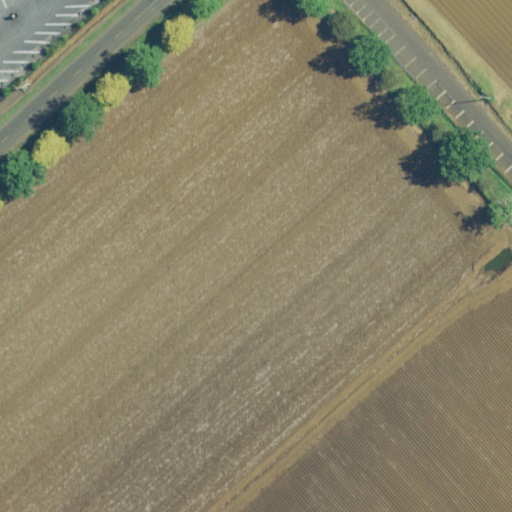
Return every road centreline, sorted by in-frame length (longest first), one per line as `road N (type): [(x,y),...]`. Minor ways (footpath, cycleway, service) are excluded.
road 1 (unclassified): [(363,0),(511,160)]
road 2 (tertiary): [(0,140),(156,0)]
